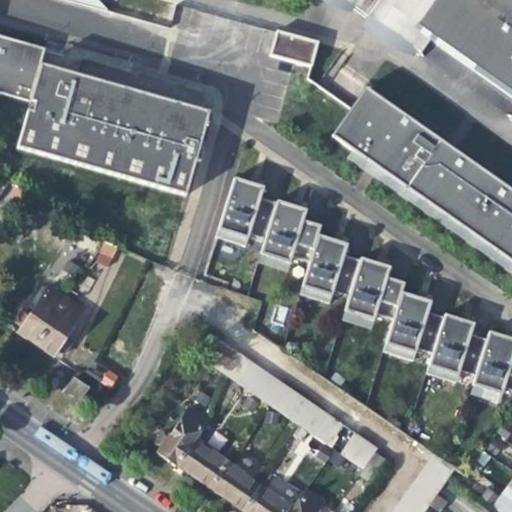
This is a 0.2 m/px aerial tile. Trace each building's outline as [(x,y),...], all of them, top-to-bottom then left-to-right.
[(68,0),(108,11),(106,8),(94,0),(68,0)] [(511,0),(335,0),(356,15),(417,57),(428,42),(443,21),(511,68),(511,114),(507,121),(511,124),(511,0)] [(472,72),(511,99),(511,68),(443,21),(428,42),(472,72)] [(269,56),(314,69),(321,45),(322,43),(275,32),(269,56)] [(43,47),(0,34),(0,92),(28,100),(15,147),(184,195),(194,160),(199,161),(202,149),(198,147),(190,145),(192,136),(200,138),(207,112),(59,70),(49,68),(47,75),(36,72),(38,64),(43,47)] [(47,75),(49,68),(38,64),(36,72),(47,75)] [(511,190),(450,147),(365,88),(350,109),(331,136),(352,151),(366,160),(370,154),(382,163),(378,169),(511,263),(511,190)] [(198,147),(200,138),(192,136),(190,145),(198,147)] [(366,160),(352,151),(346,159),(511,275),(511,263),(378,169),(382,163),(370,154),(366,160)] [(0,195),(9,182),(0,175),(0,195)] [(511,340),(504,338),(489,333),(486,341),(476,338),(470,336),(473,325),(459,320),(444,316),(443,319),(437,317),(427,314),(430,302),(416,298),(401,293),(403,284),(397,282),(386,279),(389,268),(373,263),(360,258),(359,261),(343,256),(346,245),(335,241),(316,235),(319,226),(302,220),(305,210),(288,205),(276,201),(276,203),(259,198),(262,187),(245,182),(233,178),(215,237),(244,246),(247,234),(264,239),(259,254),(288,263),(290,257),(309,263),(299,295),(328,304),(331,292),(348,298),(343,312),(372,321),(374,315),(392,321),(382,353),(411,362),(415,350),(431,355),(425,375),(454,384),(458,373),(474,378),(472,386),(502,395),(503,390),(511,392),(511,340)] [(8,194),(18,201),(24,192),(15,186),(8,194)] [(34,199),(24,192),(18,201),(28,209),(34,199)] [(113,246),(104,242),(94,264),(103,268),(113,246)] [(288,263),(259,254),(256,264),(285,273),(288,263)] [(22,338),(33,345),(64,299),(47,287),(27,317),(22,313),(14,324),(20,328),(16,334),(22,338)] [(81,310),(64,299),(33,345),(43,352),(51,357),(55,350),(60,353),(67,343),(62,340),(81,310)] [(372,321),(343,312),(340,322),(369,331),(372,321)] [(372,450),(220,348),(205,371),(356,473),(353,477),(364,485),(379,463),(368,455),(372,450)] [(105,370),(96,384),(101,387),(103,386),(109,391),(118,378),(105,370)] [(71,379),(61,393),(68,397),(76,403),(85,388),(71,379)] [(502,395),(472,386),(469,396),(499,405),(502,395)] [(172,467),(173,465),(189,442),(204,421),(186,410),(168,437),(162,433),(153,444),(159,448),(155,455),(161,459),(172,467)] [(205,453),(189,442),(173,465),(193,479),(207,489),(224,464),(206,451),(205,453)] [(427,457),(389,511),(421,511),(449,473),(427,457)] [(242,475),(224,464),(207,489),(222,499),(241,511),(256,488),(241,477),(242,475)] [(272,499),(256,488),(241,511),(240,511),(288,511),(290,509),(274,497),(272,499)] [(303,490),(290,509),(288,511),(314,511),(321,503),(303,490)]
